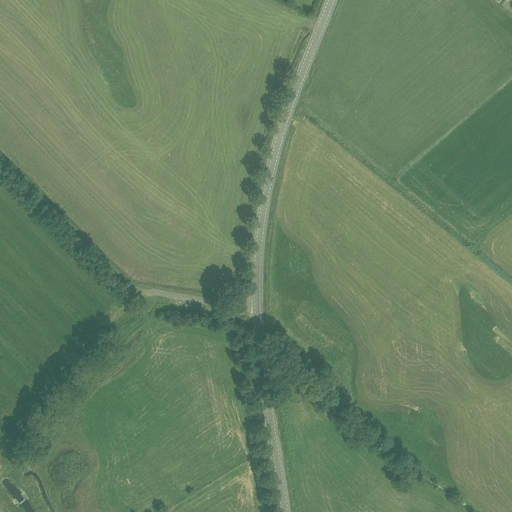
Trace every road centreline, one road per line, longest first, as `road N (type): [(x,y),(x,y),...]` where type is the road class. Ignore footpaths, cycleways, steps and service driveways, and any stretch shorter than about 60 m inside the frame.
road 1 (tertiary): [(285,511),(258,317),(262,218),(285,121),(332,0)]
road 2 (track): [(2,473),(34,451),(63,403),(162,294)]
road 3 (track): [(0,156),(133,287),(162,294)]
